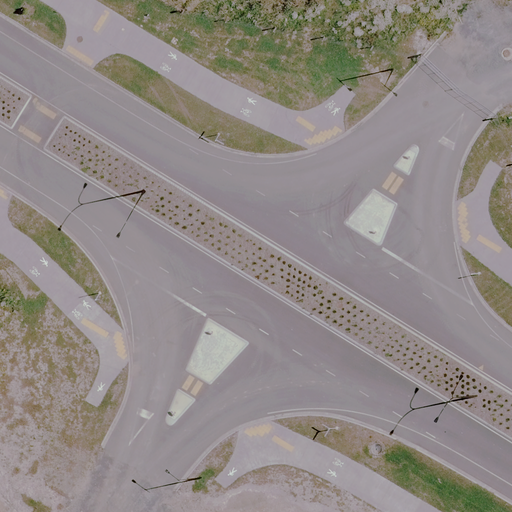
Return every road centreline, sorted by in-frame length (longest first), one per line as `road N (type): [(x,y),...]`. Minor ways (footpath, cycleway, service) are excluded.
road 1 (secondary): [(0,47),(335,253)]
road 2 (secondary): [(257,311),(0,146)]
road 3 (secondary): [(511,470),(257,311)]
road 4 (residential): [(335,253),(496,67)]
road 5 (secondary): [(335,253),(511,363)]
road 6 (residential): [(149,474),(257,311)]
